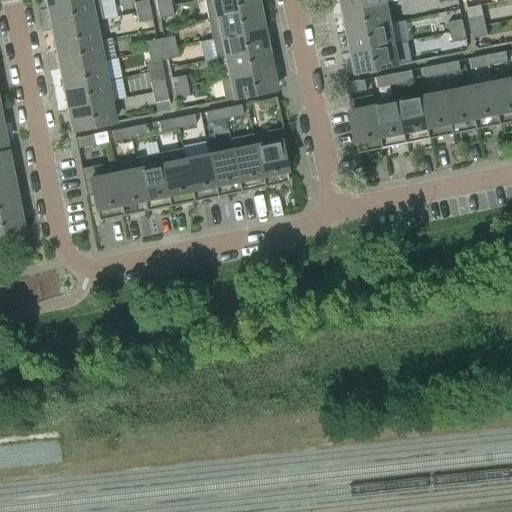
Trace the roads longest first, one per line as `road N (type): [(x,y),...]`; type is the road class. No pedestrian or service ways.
road 1 (residential): [(11,0),(60,242),(74,264),(105,268),(313,225),(335,211)]
road 2 (residential): [(335,211),(292,0)]
road 3 (residential): [(335,211),(511,175)]
